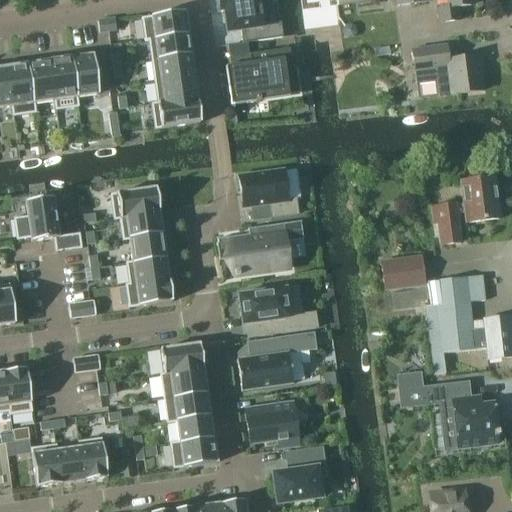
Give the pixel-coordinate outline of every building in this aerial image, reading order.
[(222,0),(228,33),(256,29),(257,42),(282,38),(280,23),(261,26),(257,0),(222,0)] [(336,0),(337,4),(337,8),(389,0),(394,0),(396,8),(429,3),(428,0),(448,0),(449,7),(438,9),(440,21),(459,18),(458,8),(472,6),(471,0),(336,0)] [(145,42),(148,42),(188,36),(185,12),(141,18),(145,42)] [(108,33),(116,32),(115,19),(106,20),(108,33)] [(100,34),(108,33),(106,20),(98,21),(100,34)] [(346,24),(343,29),(344,34),(348,37),(354,36),(357,32),(356,27),(352,24),(346,24)] [(188,36),(148,42),(151,62),(191,56),(188,36)] [(435,68),(438,97),(482,91),(478,57),(447,61),(445,47),(411,51),(414,70),(435,68)] [(228,71),(226,72),(230,102),(232,102),(255,99),(260,98),(282,95),(279,74),(293,72),(292,69),(289,49),(249,55),(251,68),(228,71)] [(111,55),(113,67),(121,66),(120,54),(111,55)] [(93,55),(71,58),(77,99),(78,98),(96,96),(96,95),(99,94),(98,84),(96,75),(95,66),(94,57),(93,55)] [(105,55),(94,57),(95,66),(106,65),(105,55)] [(151,62),(154,83),(194,77),(191,56),(151,62)] [(71,58),(49,61),(55,102),(54,102),(56,111),(79,108),(78,98),(77,99),(71,58)] [(49,61),(28,64),(34,105),(35,105),(54,102),(55,102),(49,61)] [(28,64),(6,67),(12,108),(11,108),(13,117),(14,117),(35,114),(36,114),(35,105),(34,105),(28,64)] [(106,65),(95,66),(96,75),(107,74),(106,65)] [(121,66),(113,67),(115,79),(123,78),(121,66)] [(6,67),(0,68),(0,109),(11,108),(12,108),(6,67)] [(107,74),(96,75),(98,84),(109,82),(107,74)] [(157,103),(197,98),(194,77),(154,83),(157,103)] [(109,82),(98,84),(99,94),(109,93),(110,93),(109,82)] [(117,98),(119,110),(127,109),(126,97),(117,98)] [(197,98),(157,103),(151,104),(155,131),(201,124),(197,98)] [(110,127),(118,125),(117,113),(108,115),(110,127)] [(118,125),(110,127),(112,139),(120,137),(118,125)] [(269,205),(271,219),(298,215),(296,200),(288,201),(284,171),(238,177),(243,209),(249,208),(269,205)] [(461,183),(464,205),(460,205),(461,215),(466,214),(467,224),(499,219),(492,178),(461,183)] [(114,221),(120,221),(119,219),(160,214),(156,189),(110,195),(114,221)] [(28,216),(14,218),(17,240),(31,238),(31,241),(54,238),(59,237),(54,198),(26,202),(28,216)] [(438,226),(440,246),(460,244),(458,222),(457,215),(461,215),(460,205),(458,205),(456,206),(430,209),(432,226),(438,226)] [(129,240),(163,235),(160,214),(119,219),(120,221),(123,242),(129,241),(129,240)] [(83,216),(84,224),(96,223),(95,215),(83,216)] [(239,237),(229,238),(232,260),(235,278),(271,273),(269,262),(287,259),(284,243),(303,240),(300,222),(249,229),(250,235),(239,237)] [(87,246),(95,245),(93,233),(85,234),(87,246)] [(59,237),(54,238),(56,253),(82,249),(80,234),(59,237)] [(163,235),(129,240),(129,241),(132,262),(132,264),(166,259),(163,235)] [(98,268),(97,256),(88,258),(90,270),(98,268)] [(385,290),(424,285),(420,258),(382,264),(385,290)] [(129,286),(169,280),(166,259),(132,264),(132,262),(126,263),(129,285),(129,286)] [(98,268),(90,270),(92,282),(100,280),(98,268)] [(469,304),(485,302),(482,277),(432,283),(427,284),(431,306),(425,307),(435,376),(445,374),(442,355),(488,349),(489,362),(511,358),(511,328),(510,316),(483,320),(485,331),(473,333),(471,322),(469,304)] [(129,285),(125,285),(128,309),(172,302),(169,280),(129,286),(129,285)] [(10,285),(0,286),(0,326),(15,325),(15,323),(14,312),(10,285)] [(242,327),(251,326),(273,323),(275,335),(317,329),(315,314),(301,316),(297,287),(237,296),(242,327)] [(70,320),(96,317),(94,302),(68,306),(70,320)] [(15,323),(24,322),(22,311),(14,312),(15,323)] [(314,333),(253,342),(255,358),(237,360),(242,392),(293,385),(289,355),(317,351),(314,333)] [(160,350),(163,374),(203,368),(200,344),(160,350)] [(75,374),(96,371),(99,371),(97,356),(73,360),(75,374)] [(203,368),(163,374),(159,375),(163,400),(207,394),(203,368)] [(33,413),(26,370),(4,373),(9,413),(8,413),(9,417),(33,413)] [(0,414),(8,413),(9,413),(4,373),(0,373),(0,414)] [(421,373),(397,376),(400,409),(453,403),(458,449),(498,444),(497,436),(498,436),(498,432),(496,432),(493,405),(481,406),(480,398),(471,399),(469,382),(423,388),(421,373)] [(334,374),(324,375),(325,386),(336,385),(334,374)] [(98,385),(99,397),(108,396),(106,384),(98,385)] [(167,425),(176,423),(176,422),(211,417),(207,394),(163,400),(167,425)] [(292,412),(290,403),(247,410),(248,418),(246,418),(250,445),(278,442),(279,450),(297,448),(296,439),(298,439),(294,412),(292,412)] [(109,423),(121,421),(120,413),(108,414),(109,423)] [(176,422),(176,423),(179,442),(179,443),(214,438),(211,417),(176,422)] [(64,420),(57,421),(52,422),(53,430),(65,428),(64,420)] [(52,422),(40,424),(41,432),(53,430),(52,422)] [(12,435),(14,443),(30,440),(28,428),(12,431),(12,435)] [(14,443),(12,435),(0,436),(1,445),(5,444),(14,443)] [(133,438),(134,450),(143,449),(141,437),(133,438)] [(173,470),(218,463),(214,438),(179,443),(179,442),(169,444),(173,470)] [(78,442),(79,449),(80,449),(85,482),(107,479),(101,439),(78,442)] [(14,443),(5,444),(7,457),(16,456),(14,443)] [(36,489),(61,486),(56,452),(57,452),(56,445),(30,449),(36,489)] [(56,452),(61,486),(85,482),(80,449),(79,449),(57,452),(56,452)] [(145,461),(143,449),(134,450),(136,462),(145,461)] [(310,451),(286,454),(289,472),(273,475),(277,504),(321,498),(317,469),(312,469),(310,451)] [(134,478),(132,466),(122,467),(124,479),(134,478)] [(466,511),(464,493),(430,496),(431,511),(466,511)] [(220,505),(220,511),(245,511),(244,501),(220,505)]
